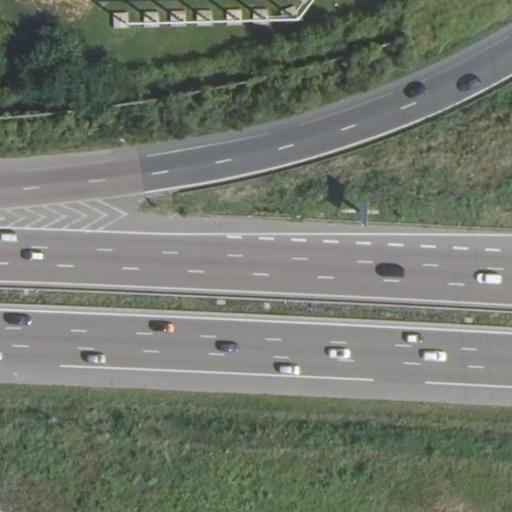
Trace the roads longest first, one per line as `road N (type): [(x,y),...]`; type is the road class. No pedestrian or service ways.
road 1 (motorway): [(511,56),(448,90),(268,152),(0,192)]
road 2 (motorway): [(511,279),(0,251)]
road 3 (motorway): [(0,337),(511,361)]
